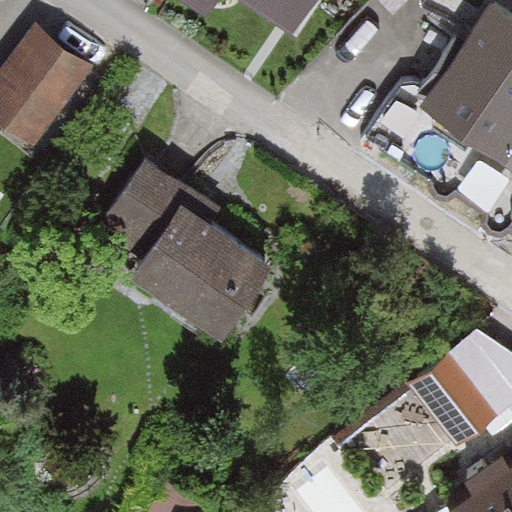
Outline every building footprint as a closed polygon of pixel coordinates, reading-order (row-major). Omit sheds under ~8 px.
[(305,0),(261,0),(292,20),(305,0)] [(511,0),(485,0),(424,90),(495,137),(488,147),(511,162),(511,0)] [(93,55),(39,15),(0,67),(0,102),(36,130),(93,55)] [(149,148),(108,208),(147,235),(128,262),(223,328),(276,252),(214,209),(222,198),(149,148)] [(511,393),(511,343),(480,321),(413,372),(461,433),(511,393)] [(511,511),(511,436),(447,482),(455,493),(427,511),(511,511)]
